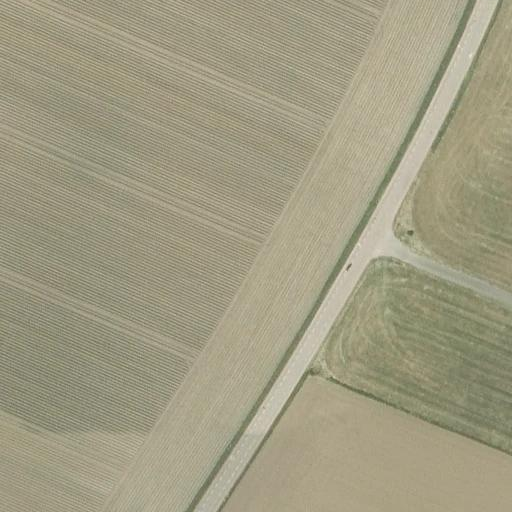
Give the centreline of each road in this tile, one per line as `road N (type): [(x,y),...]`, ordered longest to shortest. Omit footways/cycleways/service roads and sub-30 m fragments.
road 1 (unclassified): [(201,511),(368,245),(479,0)]
road 2 (track): [(387,205),(0,39)]
